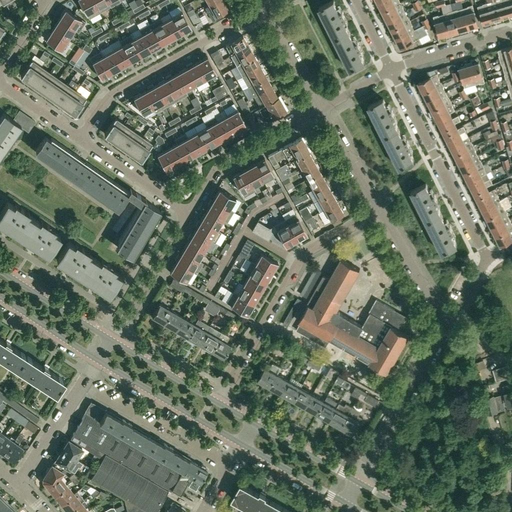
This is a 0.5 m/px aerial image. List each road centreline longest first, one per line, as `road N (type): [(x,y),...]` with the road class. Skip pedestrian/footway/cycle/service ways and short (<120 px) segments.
road 1 (residential): [(219,402),(304,250),(375,210)]
road 2 (residential): [(79,138),(110,94),(263,6)]
road 3 (residential): [(484,260),(390,70)]
road 4 (residential): [(355,482),(446,329)]
road 5 (residential): [(187,212),(218,163),(320,108)]
road 6 (tertiary): [(97,360),(241,445)]
road 7 (residential): [(109,340),(187,212)]
road 8 (residential): [(17,485),(97,360)]
road 9 (residential): [(446,329),(375,210)]
road 10 (residential): [(187,212),(79,138)]
road 11 (tertiary): [(109,340),(0,271)]
road 12 (residential): [(390,70),(511,32)]
road 13 (tertiary): [(219,402),(109,340)]
